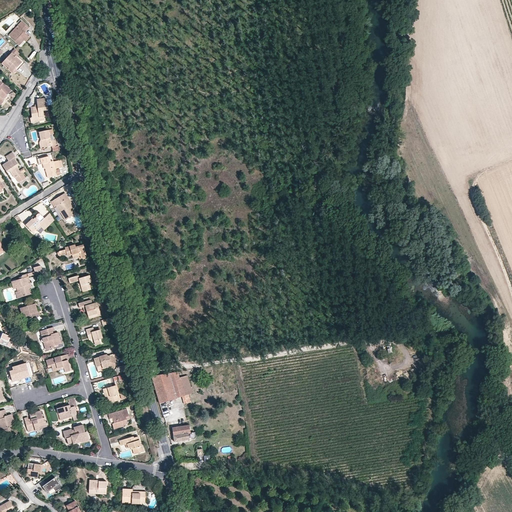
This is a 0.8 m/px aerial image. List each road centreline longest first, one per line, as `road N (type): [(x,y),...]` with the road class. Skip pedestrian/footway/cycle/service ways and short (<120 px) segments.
road 1 (tertiary): [(171,472),(57,66)]
road 2 (track): [(143,372),(374,345)]
road 3 (track): [(511,286),(470,191),(475,179),(511,164)]
